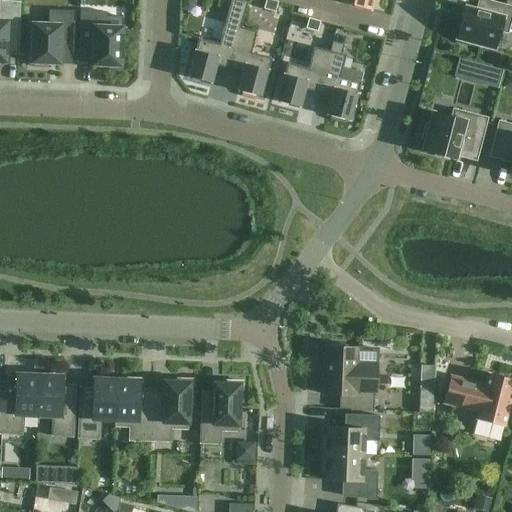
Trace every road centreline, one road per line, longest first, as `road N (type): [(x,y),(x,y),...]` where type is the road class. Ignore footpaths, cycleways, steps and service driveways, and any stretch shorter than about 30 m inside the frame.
road 1 (residential): [(267,327),(0,322)]
road 2 (residential): [(156,110),(377,166)]
road 3 (residential): [(311,260),(395,314),(511,338)]
road 4 (residential): [(267,327),(285,400),(280,511)]
road 5 (residential): [(421,0),(377,166)]
road 6 (residential): [(0,104),(156,110)]
road 7 (residential): [(377,166),(511,203)]
